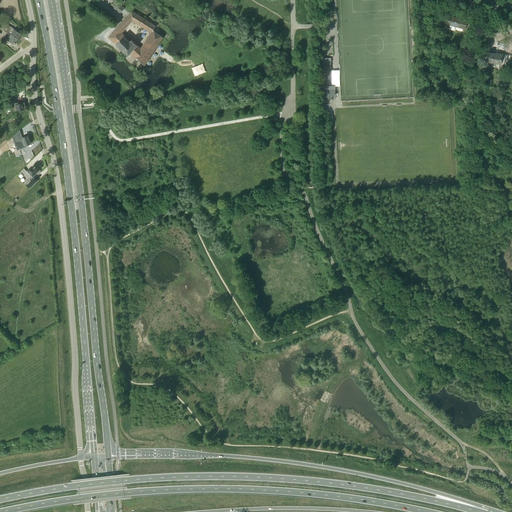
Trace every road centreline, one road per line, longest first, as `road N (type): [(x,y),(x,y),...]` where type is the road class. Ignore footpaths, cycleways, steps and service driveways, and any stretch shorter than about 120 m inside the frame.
road 1 (unclassified): [(467,472),(463,445),(399,387),(355,324),(305,195),(282,167),(293,25)]
road 2 (trunk): [(480,511),(353,486),(218,476),(102,482),(0,499)]
road 3 (primary): [(39,0),(73,229),(93,456)]
road 4 (primary): [(109,455),(51,0)]
road 5 (trunk): [(3,511),(199,489),(310,493),(425,511)]
road 6 (unclassified): [(33,49),(34,98),(59,192),(80,457)]
road 7 (trunk): [(486,511),(337,469),(232,456),(109,455)]
road 8 (track): [(511,156),(443,73),(425,0)]
road 9 (trunk): [(213,511),(367,511)]
